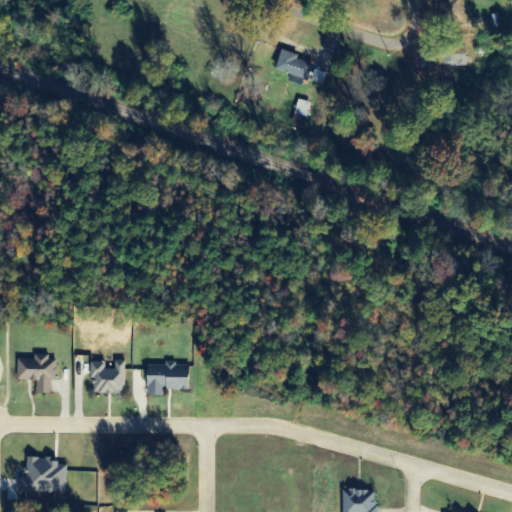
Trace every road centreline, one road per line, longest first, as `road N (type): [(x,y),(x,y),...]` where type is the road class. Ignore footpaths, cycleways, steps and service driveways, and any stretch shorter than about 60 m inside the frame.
road 1 (residential): [(0,425),(274,426),(511,493)]
road 2 (residential): [(286,0),(416,43)]
